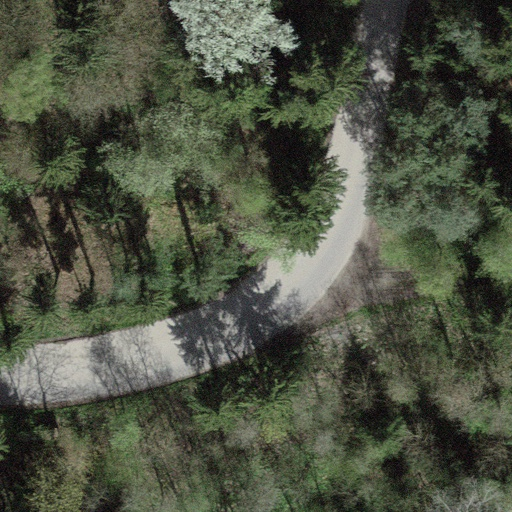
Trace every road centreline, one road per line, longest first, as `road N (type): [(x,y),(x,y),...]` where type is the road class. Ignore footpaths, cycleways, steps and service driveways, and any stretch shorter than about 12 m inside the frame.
road 1 (track): [(0,370),(117,363),(231,337),(299,286),(332,224),(378,0)]
road 2 (track): [(231,337),(511,273)]
